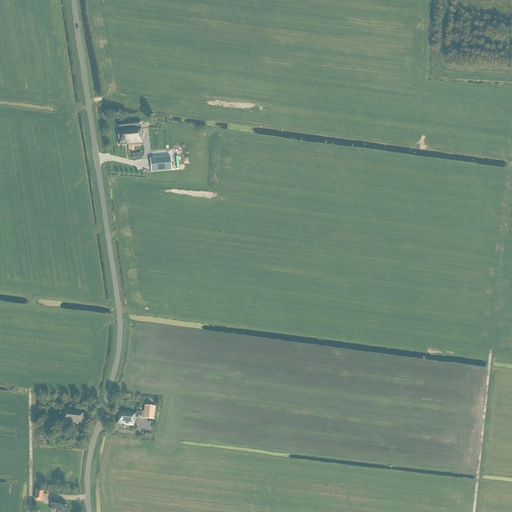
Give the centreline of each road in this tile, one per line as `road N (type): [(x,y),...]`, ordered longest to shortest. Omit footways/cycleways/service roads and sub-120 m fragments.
road 1 (tertiary): [(86,511),(87,463),(118,323),(71,0)]
road 2 (track): [(447,0),(443,64),(511,71)]
